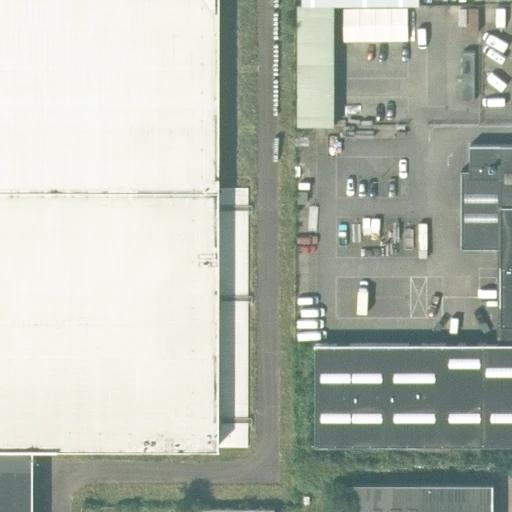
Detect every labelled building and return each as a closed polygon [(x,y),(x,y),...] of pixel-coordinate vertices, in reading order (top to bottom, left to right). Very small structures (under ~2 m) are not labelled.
[(0,0),(0,511),(29,511),(30,448),(216,448),(247,448),(248,188),(216,188),(215,0),(0,0)] [(300,3),(303,125),(341,124),(338,2),(300,3)] [(411,40),(411,6),(347,5),(347,40),(411,40)] [(316,344),(316,445),(511,445),(511,144),(470,145),(470,170),(462,170),(462,247),(498,248),(498,344),(316,344)] [(493,511),(494,483),(353,483),(352,511),(493,511)]
